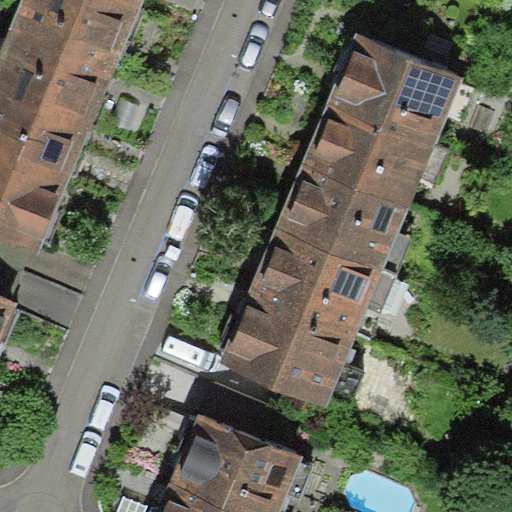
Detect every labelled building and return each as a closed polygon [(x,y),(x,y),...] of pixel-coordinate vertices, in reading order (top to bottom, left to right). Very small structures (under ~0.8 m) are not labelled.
[(135,0),(24,0),(15,23),(109,62),(117,43),(121,34),(130,38),(143,7),(134,3),(135,0)] [(109,62),(15,23),(0,57),(0,88),(83,124),(86,118),(95,122),(107,94),(97,90),(103,76),(109,62)] [(335,98),(430,137),(457,72),(359,32),(357,39),(347,35),(334,66),(344,69),(342,74),(332,97),(335,98)] [(0,151),(61,177),(63,173),(75,171),(84,150),(77,140),(80,132),(83,124),(0,88),(0,151)] [(309,159),(404,199),(430,137),(335,98),(334,101),(322,103),(313,124),(320,134),(318,139),(309,159)] [(61,177),(0,151),(0,227),(34,242),(37,235),(48,239),(61,208),(50,204),(56,190),(61,177)] [(283,223),(377,262),(404,199),(309,159),(301,179),(298,187),(286,189),(277,210),(285,219),(283,223)] [(253,288),(350,329),(377,262),(283,223),(281,228),(269,229),(261,250),(268,260),(265,266),(256,287),(253,286),(253,288)] [(17,308),(8,304),(21,269),(0,259),(0,336),(4,338),(17,308)] [(246,304),(241,316),(232,312),(219,343),(228,347),(225,354),(323,395),(325,391),(350,401),(363,368),(338,357),(350,329),(253,288),(246,304)] [(274,406),(214,381),(198,418),(189,414),(176,445),(186,449),(182,458),(174,476),(260,511),(270,511),(296,450),(262,436),(274,406)] [(260,511),(174,476),(168,491),(163,504),(151,507),(148,511),(260,511)]
